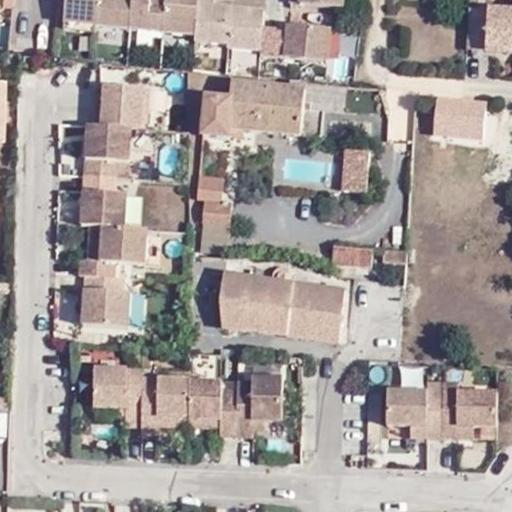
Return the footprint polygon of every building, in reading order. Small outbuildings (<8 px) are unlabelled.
[(69,0),(67,25),(100,28),(103,0),(69,0)] [(136,2),(119,0),(116,0),(103,0),(100,28),(133,32),(136,2)] [(189,3),(189,0),(169,0),(169,6),(166,36),(198,39),(201,4),(189,3)] [(217,0),(201,0),(201,4),(198,39),(197,46),(230,48),(233,10),(216,9),(217,0)] [(234,1),(220,0),(217,0),(216,9),(233,10),(234,1)] [(247,14),(249,1),(242,0),(234,0),(234,1),(233,10),(230,48),(229,50),(263,54),(266,25),(267,15),(247,14)] [(303,0),(303,6),(347,11),(347,0),(303,0)] [(267,3),(258,2),(249,1),(247,14),(267,15),(267,3)] [(133,32),(163,35),(166,36),(169,6),(136,2),(133,32)] [(511,11),(493,9),(493,13),(469,12),(466,51),(489,53),(488,56),(511,56),(511,11)] [(99,34),(100,28),(67,25),(67,31),(99,34)] [(278,31),(278,27),(266,25),(263,54),(330,60),(333,30),(293,27),(292,33),(278,31)] [(356,58),(342,53),(334,72),(348,78),(356,58)] [(260,111),(262,87),(234,84),(231,101),(207,100),(203,137),(227,138),(231,140),(232,136),(232,128),(244,130),(258,131),(260,111)] [(301,135),(307,91),(262,87),(260,111),(258,131),(301,135)] [(152,92),(108,88),(104,127),(135,130),(150,131),(152,92)] [(488,105),(438,100),(434,134),(450,136),(484,140),(488,105)] [(135,130),(104,127),(94,126),(90,177),(115,179),(120,179),(121,166),(132,166),(135,130)] [(232,136),(243,137),(244,130),(232,128),(232,136)] [(449,143),(450,136),(434,134),(433,142),(449,143)] [(341,147),(342,191),(372,191),(371,146),(341,147)] [(90,177),(86,177),(81,227),(90,228),(103,228),(122,229),(126,198),(115,197),(115,179),(90,177)] [(206,202),(220,203),(223,181),(202,180),(200,196),(207,197),(206,202)] [(230,227),(233,204),(220,203),(206,202),(204,224),(230,227)] [(230,227),(204,224),(202,252),(215,254),(227,255),(230,227)] [(88,261),(81,261),(80,277),(88,278),(114,279),(114,263),(144,263),(146,232),(122,229),(103,228),(103,242),(89,242),(88,261)] [(103,228),(90,228),(89,242),(103,242),(103,228)] [(336,248),(335,263),(371,267),(372,249),(340,247),(340,241),(332,241),(332,248),(336,248)] [(384,260),(406,262),(407,251),(385,250),(384,260)] [(226,327),(310,338),(340,343),(342,326),(290,319),(295,285),(284,283),(227,274),(224,302),(226,327)] [(143,293),(124,292),(125,280),(114,279),(88,278),(88,291),(87,307),(86,326),(139,329),(143,293)] [(342,326),(346,291),(295,285),(290,319),(342,326)] [(384,347),(384,356),(401,357),(402,348),(384,347)] [(130,417),(130,427),(144,427),(145,378),(145,370),(136,370),(99,369),(98,409),(114,410),(130,410),(130,417)] [(192,371),(170,371),(170,379),(191,382),(192,371)] [(174,426),(174,418),(191,417),(192,385),(191,382),(170,379),(145,378),(144,427),(144,434),(160,434),(161,426),(174,426)] [(223,391),(222,385),(192,385),(191,417),(191,427),(191,432),(221,433),(220,437),(238,438),(239,392),(223,391)] [(428,441),(443,441),(445,386),(429,385),(429,394),(390,393),(391,429),(416,430),(416,436),(427,437),(428,441)] [(255,386),(254,392),(239,392),(238,438),(254,439),(254,433),(269,433),(269,424),(285,424),(284,386),(255,386)] [(460,395),(461,386),(445,386),(443,441),(460,441),(460,439),(478,439),(478,433),(499,434),(500,396),(460,395)] [(0,398),(0,409),(14,411),(15,400),(0,398)] [(191,417),(174,418),(174,426),(191,427),(191,417)] [(269,433),(285,433),(285,424),(269,424),(269,433)]
